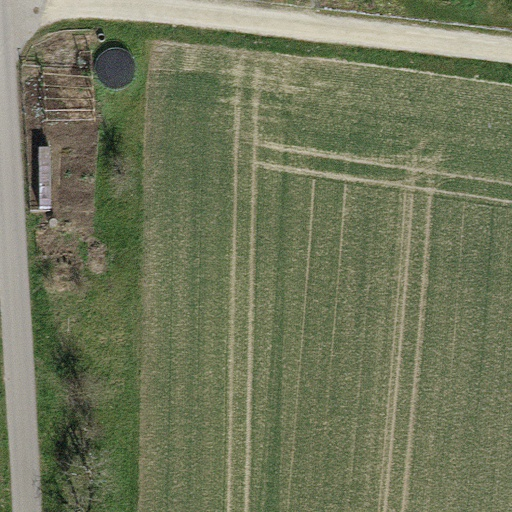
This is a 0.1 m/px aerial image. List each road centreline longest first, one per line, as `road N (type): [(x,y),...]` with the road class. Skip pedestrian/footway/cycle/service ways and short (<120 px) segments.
road 1 (unclassified): [(27,511),(0,0)]
road 2 (track): [(511,49),(93,0)]
